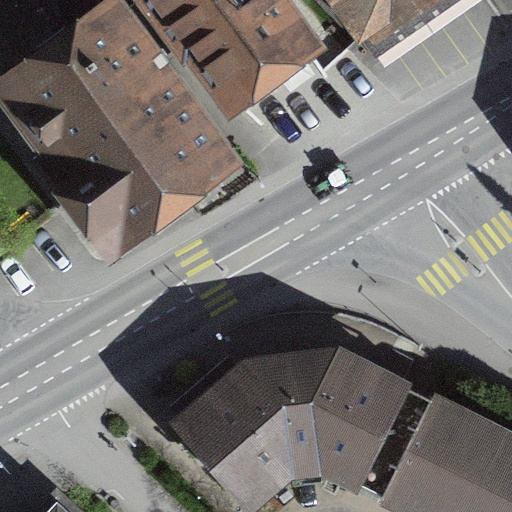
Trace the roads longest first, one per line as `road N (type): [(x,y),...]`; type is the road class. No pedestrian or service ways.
road 1 (secondary): [(397,168),(34,377)]
road 2 (residential): [(34,377),(151,511)]
road 3 (tertiary): [(397,168),(511,298)]
road 4 (secondary): [(511,100),(397,168)]
